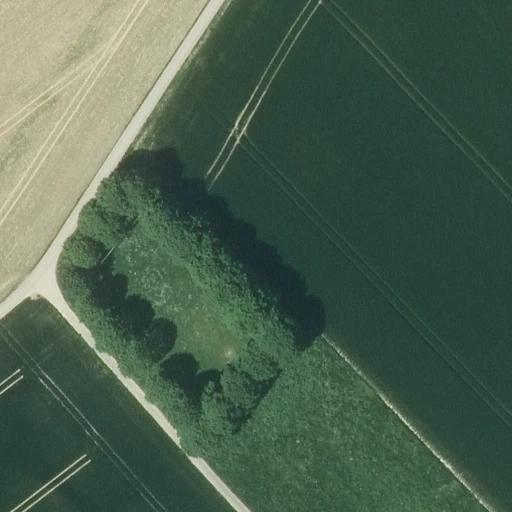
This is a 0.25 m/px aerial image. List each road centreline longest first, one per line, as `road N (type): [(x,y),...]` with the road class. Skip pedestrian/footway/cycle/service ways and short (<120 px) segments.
road 1 (track): [(218,0),(36,285)]
road 2 (track): [(36,285),(249,511)]
